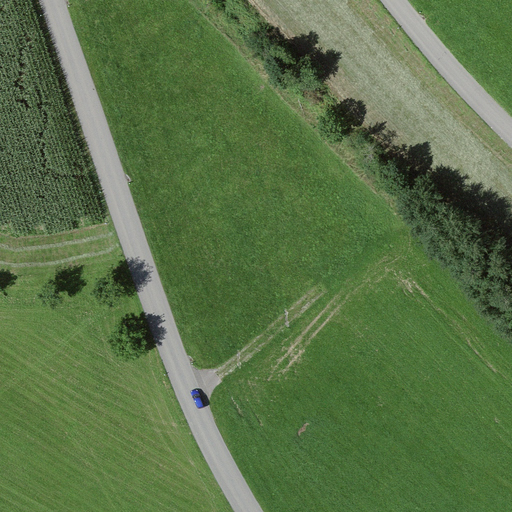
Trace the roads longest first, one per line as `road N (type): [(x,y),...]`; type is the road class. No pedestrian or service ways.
road 1 (tertiary): [(52,0),(159,320),(214,441),(257,511)]
road 2 (unclassified): [(511,133),(398,0)]
